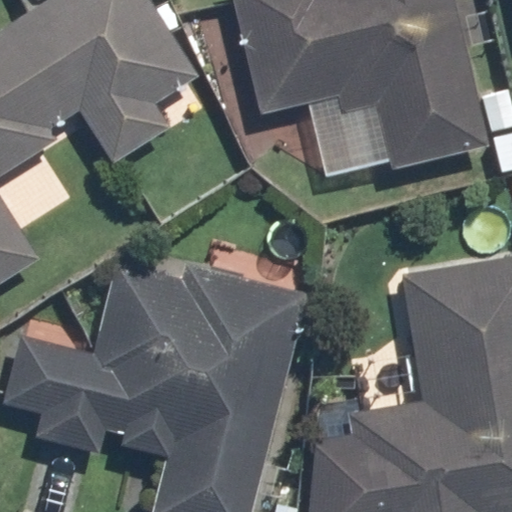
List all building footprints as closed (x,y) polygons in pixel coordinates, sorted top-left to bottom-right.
[(187,79),(135,0),(31,0),(0,20),(0,279),(27,262),(0,219),(0,174),(73,128),(99,169),(157,132),(141,108),(187,79)] [(479,147),(443,0),(218,0),(247,116),(296,104),(316,186),(479,147)] [(511,0),(503,0),(511,34),(511,0)] [(511,511),(511,254),(389,275),(411,403),(339,416),(342,435),(301,442),(294,511),(511,511)] [(138,511),(239,511),(291,296),(171,268),(168,281),(101,265),(81,348),(8,331),(0,364),(0,409),(29,416),(23,438),(149,468),(138,511)]
